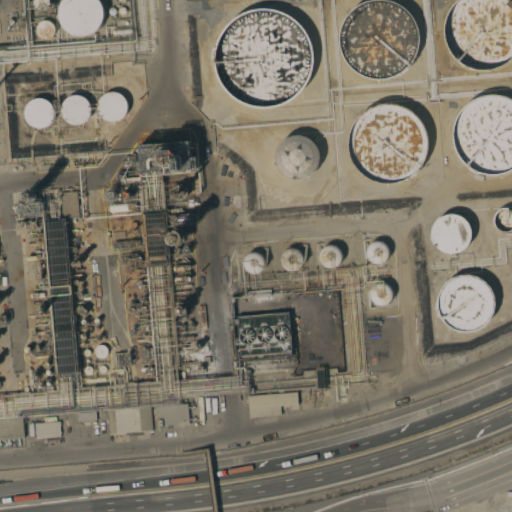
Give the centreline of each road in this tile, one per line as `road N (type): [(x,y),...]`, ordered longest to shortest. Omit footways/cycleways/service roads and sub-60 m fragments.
road 1 (motorway): [(511,387),(355,445),(265,465),(0,494)]
road 2 (motorway): [(38,511),(269,488),(361,468),(511,413)]
